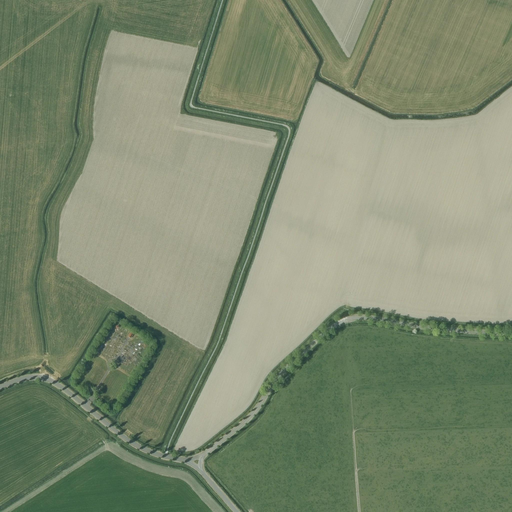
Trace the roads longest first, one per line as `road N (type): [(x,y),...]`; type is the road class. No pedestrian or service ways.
road 1 (tertiary): [(202,456),(257,409),(283,370),(344,320),(511,332)]
road 2 (tertiary): [(0,387),(43,377),(136,445),(187,460)]
